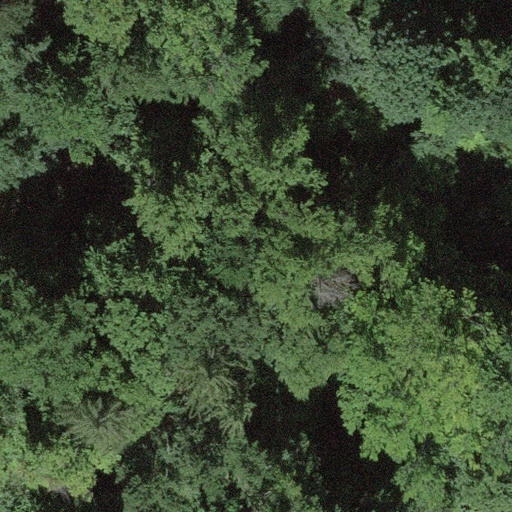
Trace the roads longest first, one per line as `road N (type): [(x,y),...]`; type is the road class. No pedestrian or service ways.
road 1 (track): [(216,511),(434,288),(511,192)]
road 2 (track): [(280,0),(133,92),(0,203)]
